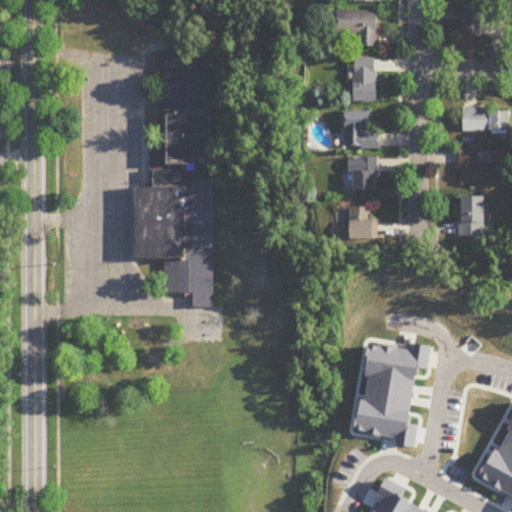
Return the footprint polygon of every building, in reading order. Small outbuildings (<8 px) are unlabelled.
[(465,35),(487,35),(487,3),(465,3),(465,35)] [(379,47),(379,12),(339,12),(338,34),(359,34),(359,47),(379,47)] [(209,49),(187,49),(163,49),(163,99),(163,112),(166,112),(166,147),(166,150),(148,150),(148,156),(148,173),(148,185),(143,185),(135,185),(135,239),(135,258),(164,257),(164,291),(184,291),(188,291),(192,291),(192,297),(193,305),(212,305),(212,178),(204,178),(204,164),(210,164),(209,49)] [(355,103),(378,103),(378,59),(355,59),(355,103)] [(464,133),(510,133),(510,109),(464,109),(464,133)] [(347,150),(382,150),(382,133),(372,133),(372,112),(347,112),(347,150)] [(478,164),(478,151),(460,151),(460,187),(503,187),(503,164),(478,164)] [(378,159),(350,159),(350,177),(355,177),(355,191),(378,191),(378,159)] [(488,198),(461,198),(461,238),(487,238),(488,198)] [(378,240),(378,209),(352,209),(352,240),(378,240)]
